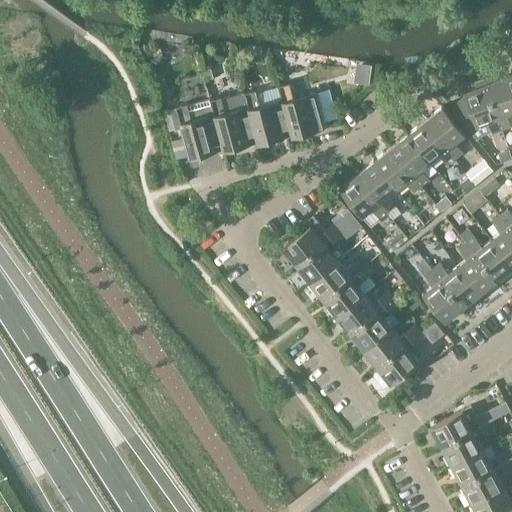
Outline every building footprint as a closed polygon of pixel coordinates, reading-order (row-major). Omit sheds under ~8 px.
[(361,65),(359,79),(371,80),(373,67),(361,65)] [(155,77),(158,88),(167,85),(164,75),(155,77)] [(511,125),(508,114),(511,112),(511,93),(505,75),(485,83),(503,130),(511,126),(511,125)] [(289,113),(294,134),(295,135),(329,126),(320,91),(295,98),(291,82),(281,85),(285,98),(289,113)] [(466,95),(472,113),(477,126),(488,122),(493,133),(503,130),(485,83),(464,91),(466,95)] [(247,90),(260,140),(261,142),(294,134),(289,113),(285,98),(261,105),(257,88),(247,90)] [(217,112),(226,147),(227,149),(260,140),(247,90),(224,97),(223,95),(213,97),(217,112)] [(477,126),(472,113),(466,95),(452,107),(471,130),(477,126)] [(226,147),(217,112),(192,118),(188,102),(177,105),(191,156),(226,147)] [(426,119),(456,158),(464,152),(456,142),(466,135),(443,105),(426,119)] [(426,119),(409,133),(432,162),(440,155),(447,165),(456,158),(426,119)] [(432,162),(409,133),(392,146),(422,185),(430,179),(423,169),(432,162)] [(392,146),(374,160),(398,190),(407,182),(414,191),(422,185),(392,146)] [(398,190),(374,160),(358,173),(388,212),(397,205),(389,196),(398,190)] [(493,170),(488,164),(471,177),(476,183),(493,170)] [(340,188),(346,195),(363,217),(373,209),(381,218),(388,212),(358,173),(340,188)] [(503,182),(497,175),(482,187),(488,195),(503,182)] [(462,184),(467,190),(476,183),(471,177),(462,184)] [(482,187),(470,197),(476,204),(488,195),(482,187)] [(442,210),(452,202),(447,196),(437,204),(442,210)] [(397,206),(390,212),(395,218),(402,212),(397,206)] [(488,215),(493,221),(501,215),(496,209),(488,215)] [(510,209),(501,215),(511,228),(511,210),(511,211),(510,209)] [(501,231),(492,238),(511,263),(511,228),(501,215),(493,222),(501,231)] [(284,247),(297,264),(341,229),(347,224),(342,218),(320,235),(311,225),(284,247)] [(297,264),(311,281),(339,259),(332,250),(348,238),(341,229),(297,264)] [(386,244),(390,250),(402,241),(398,235),(386,244)] [(476,236),(468,243),(498,280),(511,269),(511,263),(492,238),(483,245),(476,236)] [(371,238),(364,243),(371,252),(378,247),(371,238)] [(481,294),(498,280),(468,243),(460,249),(467,258),(458,265),(481,294)] [(347,269),(339,259),(311,281),(325,298),(368,263),(363,256),(347,269)] [(325,298),(338,316),(366,293),(359,284),(375,272),(368,263),(325,298)] [(442,263),(434,269),(464,307),(481,294),(458,265),(449,272),(442,263)] [(434,285),(424,293),(447,321),(464,307),(434,269),(426,276),(434,285)] [(338,316),(351,332),(395,297),(389,290),(374,302),(366,293),(338,316)] [(351,332),(365,349),(393,326),(399,322),(392,313),(401,306),(395,297),(351,332)] [(365,349),(378,366),(422,331),(416,324),(401,337),(393,326),(365,349)] [(429,340),(422,331),(378,366),(392,384),(421,361),(413,352),(429,340)] [(501,404),(490,409),(494,418),(506,412),(501,404)] [(432,425),(443,446),(494,420),(489,410),(472,419),(466,408),(432,425)] [(443,446),(453,465),(487,448),(481,438),(499,429),(494,420),(443,446)] [(453,465),(463,485),(511,459),(511,453),(510,449),(496,456),(490,446),(487,448),(453,465)] [(473,503),(507,486),(501,476),(511,470),(511,459),(463,485),(473,503)] [(473,503),(477,511),(502,511),(511,507),(511,495),(511,496),(507,486),(473,503)]
